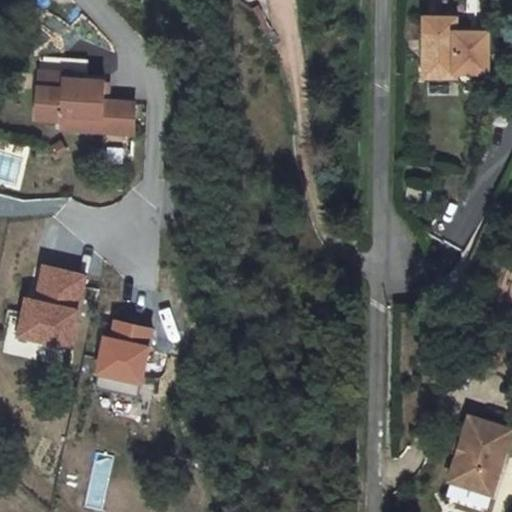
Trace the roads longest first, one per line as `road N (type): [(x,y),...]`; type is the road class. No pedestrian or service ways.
road 1 (residential): [(511,136),(424,277),(399,263),(375,220),(382,0)]
road 2 (unknown): [(377,511),(399,263)]
